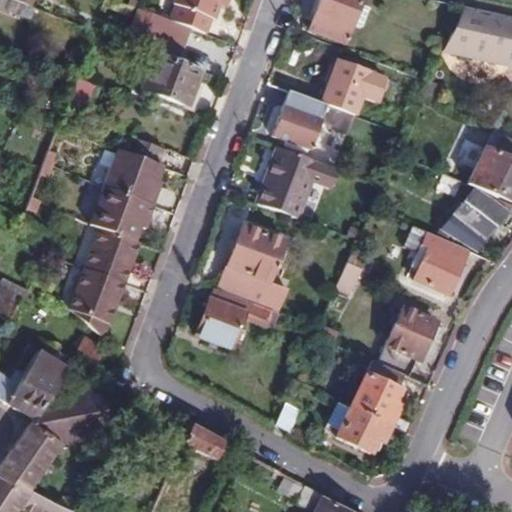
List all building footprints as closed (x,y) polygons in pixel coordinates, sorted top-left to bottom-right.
[(195,33),(207,38),(213,22),(215,22),(223,0),(176,0),(174,6),(177,7),(170,23),(195,33)] [(346,47),(351,35),(358,18),(362,7),(343,0),(324,0),(312,33),(346,47)] [(511,20),(463,9),(445,49),(511,64),(511,20)] [(195,33),(170,23),(138,11),(126,45),(158,57),(182,66),(195,33)] [(358,18),(351,35),(361,37),(366,22),(358,18)] [(190,111),(204,74),(182,66),(158,57),(144,95),(190,111)] [(340,65),(323,107),(327,108),(348,116),(357,120),(372,76),(340,65)] [(94,101),(97,85),(74,79),(70,95),(94,101)] [(323,107),(292,95),(277,137),(298,146),(297,152),(309,155),(322,122),(327,108),(323,107)] [(327,108),(322,122),(344,130),(348,116),(327,108)] [(184,149),(192,125),(170,117),(161,141),(184,149)] [(76,217),(86,186),(99,147),(60,133),(34,202),(76,217)] [(511,141),(496,134),(489,150),(511,159),(511,141)] [(158,212),(171,174),(99,147),(86,186),(158,212)] [(511,203),(511,159),(489,150),(473,186),(511,203)] [(339,173),(281,151),(259,209),(298,223),(313,183),(332,190),(339,173)] [(499,209),(476,191),(440,235),(451,240),(454,236),(480,254),(510,219),(499,209)] [(42,300),(75,318),(120,233),(76,217),(34,202),(26,223),(71,244),(42,296),(42,300)] [(499,209),(510,219),(511,219),(511,206),(502,202),(499,209)] [(226,271),(217,294),(273,315),(279,317),(283,308),(263,300),(263,299),(252,294),(257,283),(268,287),(284,245),(245,230),(229,272),(226,271)] [(372,234),(365,231),(358,245),(357,247),(364,250),(372,234)] [(470,254),(437,239),(417,284),(451,298),(470,254)] [(364,274),(348,268),(343,279),(358,286),(364,274)] [(0,320),(12,327),(27,300),(0,286),(0,320)] [(217,294),(214,293),(195,339),(231,352),(243,324),(266,333),(273,315),(217,294)] [(392,333),(378,368),(402,378),(407,380),(415,361),(422,364),(443,315),(408,299),(395,326),(390,325),(388,331),(392,333)] [(273,315),(266,333),(274,336),(281,318),(279,317),(273,315)] [(88,344),(75,364),(95,375),(107,355),(88,344)] [(0,405),(14,413),(35,424),(53,397),(68,375),(38,358),(25,381),(18,377),(12,386),(0,378),(0,405)] [(351,411),(391,429),(399,411),(395,408),(402,394),(396,391),(402,378),(378,368),(372,381),(366,378),(351,411)] [(85,417),(63,451),(94,443),(106,423),(103,405),(85,393),(58,400),(85,417)] [(53,397),(35,424),(34,427),(32,429),(63,451),(85,417),(58,400),(53,397)] [(351,411),(340,406),(328,433),(339,439),(351,411)] [(286,408),(277,429),(290,435),(299,414),(286,408)] [(382,451),(391,429),(351,411),(339,439),(337,444),(371,460),(376,448),(382,451)] [(63,451),(32,429),(14,454),(0,473),(0,481),(33,497),(63,451)] [(224,446),(194,429),(186,446),(216,461),(224,446)] [(63,511),(33,497),(0,481),(0,511),(63,511)] [(345,511),(308,492),(298,509),(303,511),(345,511)]
